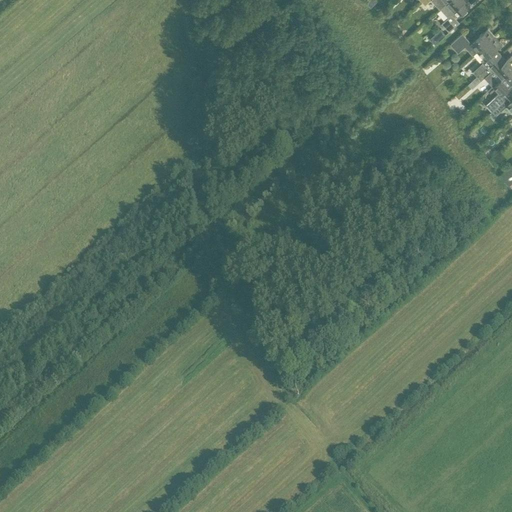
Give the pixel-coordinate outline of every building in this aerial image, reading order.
[(423,0),(421,2),(424,5),(429,0),(432,0),(439,8),(440,8),(441,9),(450,0),(423,0)] [(450,0),(441,9),(448,17),(441,23),(449,31),(459,22),(454,16),(457,14),(459,16),(468,8),(463,2),(465,0),(450,0)] [(478,51),(495,36),(488,28),(472,43),(463,33),(451,44),(458,52),(465,46),(473,55),(478,51)] [(477,76),(485,69),(500,56),(494,50),(502,44),(495,36),(478,51),(485,59),(482,61),(484,62),(473,71),(477,76)] [(511,68),(511,55),(505,61),(500,56),(485,69),(477,76),(481,80),(491,71),(493,72),(495,70),(502,78),(511,68)] [(511,68),(502,78),(493,86),(499,93),(486,105),(492,111),(497,107),(504,100),(507,97),(503,93),(511,85),(511,68)] [(511,100),(511,102),(507,97),(504,100),(497,107),(501,111),(507,105),(511,110),(511,100)]
